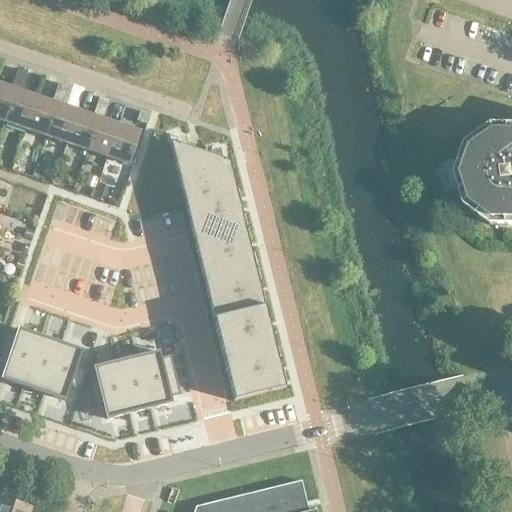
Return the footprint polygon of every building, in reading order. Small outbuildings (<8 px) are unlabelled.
[(16,70),(13,79),(23,83),(27,73),(16,70)] [(23,83),(13,79),(10,89),(15,90),(4,123),(24,130),(35,97),(20,92),(23,83)] [(57,84),(54,93),(64,97),(67,87),(57,84)] [(15,90),(10,89),(0,85),(0,121),(4,123),(15,90)] [(64,97),(54,93),(51,103),(56,104),(45,137),(65,144),(76,111),(61,106),(64,97)] [(56,104),(51,103),(35,97),(24,130),(45,137),(56,104)] [(98,98),(95,107),(105,111),(108,101),(98,98)] [(105,111),(95,107),(92,117),(97,118),(85,151),(106,158),(117,125),(102,120),(105,111)] [(97,118),(92,117),(76,111),(65,144),(85,151),(97,118)] [(136,122),(146,125),(149,115),(139,112),(136,122)] [(139,133),(117,125),(106,158),(127,165),(139,133)] [(511,125),(493,125),(491,125),(466,143),(464,145),(454,174),(454,176),(464,205),(465,207),(489,226),(491,226),(511,226),(511,125)] [(227,163),(168,143),(183,202),(234,190),(227,163)] [(87,176),(84,185),(94,189),(97,180),(87,176)] [(98,184),(93,199),(105,203),(110,189),(98,184)] [(234,190),(183,202),(193,242),(243,230),(243,228),(238,230),(235,217),(240,216),(234,190)] [(26,230),(23,238),(30,240),(33,232),(26,230)] [(243,230),(193,242),(202,282),(253,269),(253,268),(248,269),(245,257),(250,256),(247,243),(242,244),(239,232),(244,231),(243,230)] [(253,269),(202,282),(212,321),(263,309),(262,308),(258,309),(255,297),(259,296),(256,283),(252,284),(249,272),(253,271),(253,269)] [(263,309),(212,321),(222,361),(272,349),(272,347),(267,348),(265,336),(269,335),(266,322),(261,323),(258,311),(263,310),(263,309)] [(12,346),(8,355),(30,362),(38,337),(27,333),(17,330),(15,336),(12,346)] [(5,333),(2,343),(12,346),(15,336),(5,333)] [(38,337),(30,362),(50,369),(59,344),(38,337)] [(2,343),(0,348),(0,351),(8,355),(12,346),(2,343)] [(59,344),(50,369),(72,376),(75,368),(80,351),(59,344)] [(272,349),(222,361),(232,402),(282,389),(276,362),(271,363),(268,351),(273,350),(272,349)] [(0,351),(0,362),(5,364),(8,355),(0,351)] [(157,353),(135,358),(141,384),(164,378),(161,369),(159,359),(157,353)] [(2,373),(0,379),(9,383),(21,387),(30,362),(8,355),(5,364),(2,373)] [(168,357),(159,359),(161,369),(171,367),(168,357)] [(135,358),(114,363),(120,389),(141,384),(135,358)] [(30,362),(21,387),(42,394),(50,369),(30,362)] [(102,366),(92,369),(96,383),(99,394),(120,389),(114,363),(102,366)] [(171,367),(161,369),(164,378),(173,376),(171,367)] [(75,368),(72,376),(82,380),(85,371),(75,368)] [(50,369),(42,394),(63,402),(69,385),(72,376),(50,369)] [(72,376),(69,385),(79,389),(82,380),(72,376)] [(173,376),(164,378),(166,388),(175,385),(173,376)] [(164,378),(141,384),(148,410),(170,404),(168,397),(166,388),(164,378)] [(96,383),(88,385),(91,396),(99,394),(96,383)] [(141,384),(120,389),(127,415),(148,410),(141,384)] [(175,385),(166,388),(168,397),(178,395),(175,385)] [(120,389),(99,394),(101,406),(105,420),(115,418),(127,415),(120,389)] [(99,394),(91,396),(94,408),(101,406),(99,394)] [(300,481),(287,484),(194,507),(192,511),(315,511),(315,510),(307,511),(300,481)] [(0,497),(0,511),(28,511),(30,508),(0,497)]
